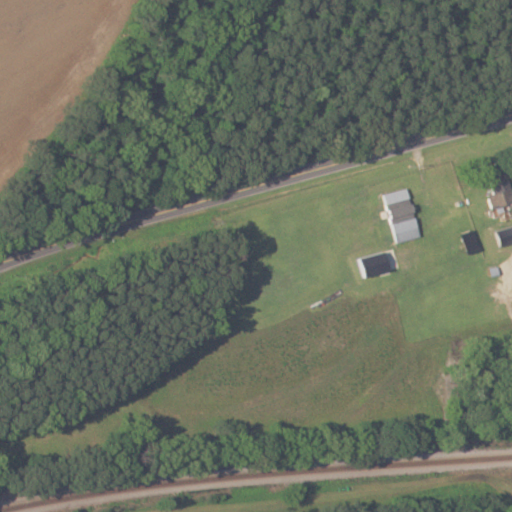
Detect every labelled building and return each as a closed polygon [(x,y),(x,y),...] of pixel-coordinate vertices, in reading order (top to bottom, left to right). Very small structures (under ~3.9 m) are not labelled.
[(511,202),(503,164),(483,169),(489,194),(485,195),(488,208),(511,202)] [(379,194),(389,233),(413,227),(403,188),(379,194)] [(511,226),(510,228),(509,225),(491,232),(497,247),(511,241),(511,226)] [(458,234),(466,254),(476,250),(468,230),(458,234)] [(353,258),(359,278),(385,270),(379,250),(353,258)]
